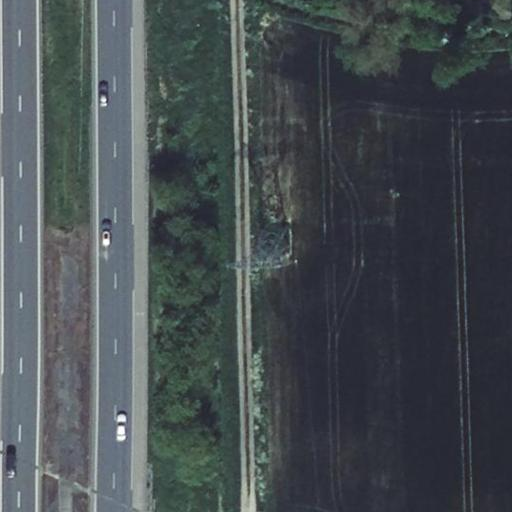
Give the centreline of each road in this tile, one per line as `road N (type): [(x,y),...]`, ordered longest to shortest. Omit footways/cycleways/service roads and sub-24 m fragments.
road 1 (track): [(236,0),(248,511)]
road 2 (motorway): [(114,511),(113,0)]
road 3 (motorway): [(18,0),(19,511)]
